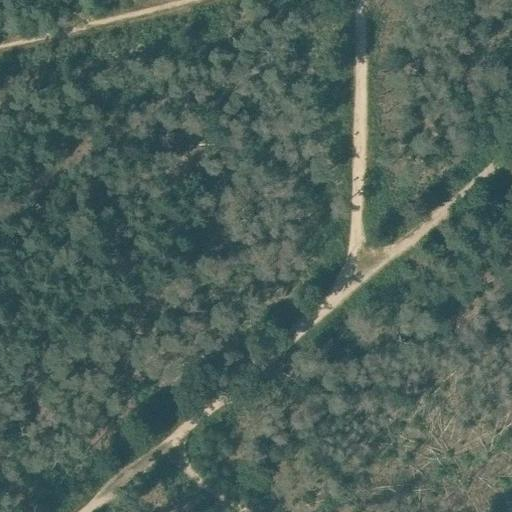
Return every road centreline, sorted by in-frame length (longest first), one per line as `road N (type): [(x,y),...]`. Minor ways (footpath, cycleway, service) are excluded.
road 1 (track): [(351,286),(362,0)]
road 2 (track): [(179,432),(351,286)]
road 3 (track): [(351,286),(511,153)]
road 4 (track): [(0,47),(190,0)]
road 5 (track): [(83,511),(179,432)]
